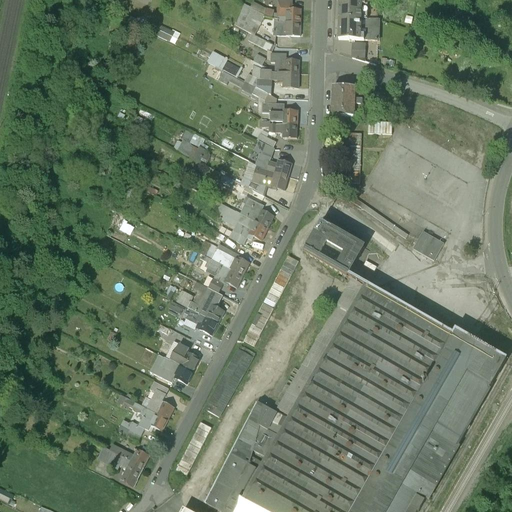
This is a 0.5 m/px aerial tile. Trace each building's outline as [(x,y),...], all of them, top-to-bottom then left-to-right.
[(365,0),(357,0),(339,0),(339,20),(361,21),(362,6),(365,6),(365,0)] [(292,3),(277,2),(277,15),(277,22),(279,24),(301,24),(301,11),(292,10),(292,3)] [(251,9),(245,5),(241,14),(241,15),(236,27),(251,35),(255,37),(264,18),(274,21),(251,9)] [(266,9),(257,7),(253,5),(251,9),(274,21),(277,22),(277,15),(273,15),(274,12),(266,10),(266,9)] [(361,21),(339,20),(339,41),(377,42),(378,20),(366,20),(361,21)] [(301,24),(279,24),(277,22),(274,21),(274,37),(300,38),(301,24)] [(255,37),(251,35),(248,42),(271,54),(275,47),(255,37)] [(365,45),(353,45),(353,59),(365,63),(365,45)] [(265,61),(257,56),(254,62),(260,65),(262,66),(265,61)] [(299,62),(286,62),(286,56),(272,56),(271,64),(276,64),(276,73),(278,74),(299,75),(299,62)] [(299,75),(278,74),(276,73),(261,72),(260,80),(272,82),(280,82),(280,84),(284,84),(284,88),(299,88),(299,75)] [(255,88),(245,84),(245,85),(223,73),(218,82),(226,87),(228,83),(265,102),(269,96),(255,88)] [(260,80),(257,80),(255,88),(269,96),(272,84),(272,82),(260,80)] [(344,86),(337,86),(337,88),(333,88),(332,118),(336,118),(336,135),(344,135),(345,118),(362,119),(363,89),(344,88),(344,86)] [(298,113),(284,113),(284,107),(262,105),(261,114),(270,114),(270,122),(283,122),(282,126),(298,126),(298,113)] [(392,124),(369,123),(368,136),(392,137),(392,124)] [(282,126),(269,125),(269,129),(269,134),(283,135),(282,140),(297,140),(298,126),(282,126)] [(276,143),(260,135),(256,141),(259,142),(273,150),(276,143)] [(362,136),(350,135),(347,184),(360,185),(362,136)] [(273,150),(259,142),(256,149),(261,151),(260,155),(271,159),(274,150),(273,150)] [(199,152),(192,148),(187,157),(198,163),(201,158),(199,152)] [(292,165),(278,161),(277,165),(270,163),(271,159),(260,155),(255,167),(257,168),(264,171),(288,178),(292,165)] [(288,178),(264,171),(257,168),(253,181),(267,187),(268,187),(273,188),(272,190),(276,191),(277,189),(285,192),(288,178)] [(253,181),(249,180),(245,187),(264,197),(267,187),(253,181)] [(264,197),(245,187),(242,193),(262,204),(265,198),(264,197)] [(264,207),(249,199),(246,206),(253,209),(248,219),(268,230),(275,217),(262,211),(264,207)] [(408,236),(356,200),(353,204),(406,240),(408,236)] [(236,213),(229,209),(226,215),(233,218),(236,213)] [(248,219),(236,213),(233,218),(232,221),(251,231),(249,235),(262,242),(268,230),(248,219)] [(364,249),(322,224),(305,254),(347,279),(364,249)] [(224,237),(214,232),(211,237),(221,242),(224,237)] [(441,243),(423,233),(413,251),(434,263),(437,258),(433,255),(435,251),(436,252),(441,243)] [(210,250),(202,246),(198,254),(205,258),(212,261),(217,251),(211,248),(210,250)] [(236,259),(236,261),(217,251),(212,261),(243,277),(249,266),(236,259)] [(212,261),(205,258),(203,262),(208,265),(206,269),(219,276),(221,274),(228,277),(225,283),(237,289),(243,277),(212,261)] [(288,258),(243,344),(254,349),(299,264),(288,258)] [(212,281),(208,279),(204,286),(208,289),(212,281)] [(352,279),(277,411),(291,419),(366,287),(352,279)] [(223,286),(213,281),(208,290),(209,290),(219,295),(223,286)] [(171,298),(176,287),(171,285),(167,296),(171,298)] [(259,473),(236,511),(409,511),(411,510),(415,511),(420,511),(427,501),(428,501),(506,362),(457,333),(454,337),(366,287),(291,419),(259,473)] [(219,295),(209,290),(199,308),(196,315),(218,326),(224,314),(216,309),(223,297),(219,295)] [(199,308),(190,303),(186,310),(191,312),(196,315),(199,308)] [(196,315),(191,312),(186,321),(198,326),(196,331),(212,338),(218,326),(196,315)] [(237,351),(203,412),(219,421),(253,360),(237,351)] [(199,362),(186,356),(181,367),(193,373),(199,362)] [(169,361),(161,357),(157,365),(166,370),(165,372),(171,374),(172,371),(171,371),(175,364),(169,361)] [(181,367),(175,364),(171,371),(172,371),(177,374),(174,380),(186,386),(193,373),(181,367)] [(169,391),(154,384),(150,392),(155,395),(157,392),(166,397),(169,391)] [(166,397),(157,392),(155,395),(151,403),(146,400),(142,408),(148,411),(168,422),(174,410),(162,404),(166,397)] [(126,399),(121,397),(117,405),(128,410),(132,403),(126,399)] [(257,404),(206,504),(221,511),(236,511),(259,473),(249,467),(253,453),(265,460),(276,438),(278,439),(287,422),(257,404)] [(168,422),(148,411),(139,427),(139,428),(145,431),(148,433),(151,428),(162,434),(168,422)] [(139,427),(134,424),(130,432),(141,438),(145,431),(139,428),(139,427)] [(200,425),(175,474),(186,479),(211,431),(200,425)] [(141,438),(130,432),(127,438),(138,444),(141,438)] [(125,453),(113,447),(110,452),(116,455),(122,459),(125,453)] [(110,452),(105,449),(98,461),(110,467),(112,463),(116,455),(110,452)] [(149,458),(137,452),(134,458),(125,453),(122,459),(143,470),(149,458)] [(122,459),(116,455),(112,463),(126,471),(120,483),(133,490),(138,482),(137,481),(143,470),(122,459)] [(0,486),(0,499),(11,505),(17,495),(0,486)]
